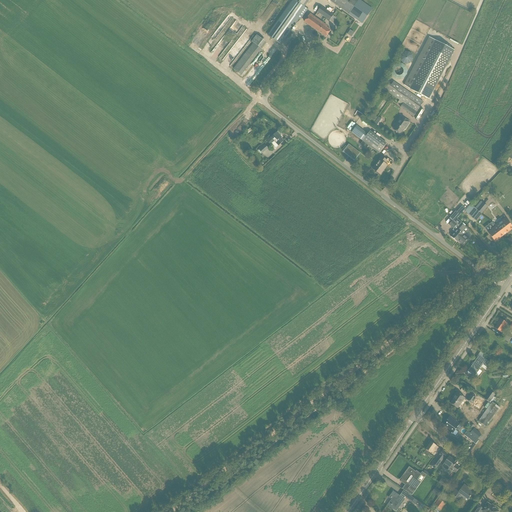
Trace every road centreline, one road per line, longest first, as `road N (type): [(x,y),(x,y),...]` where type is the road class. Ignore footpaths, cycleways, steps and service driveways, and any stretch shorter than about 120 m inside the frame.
road 1 (track): [(482,273),(167,511)]
road 2 (unclassified): [(503,288),(272,110)]
road 3 (tertiary): [(415,413),(503,288)]
road 4 (unclassified): [(511,501),(415,413)]
road 5 (tertiary): [(347,511),(415,413)]
